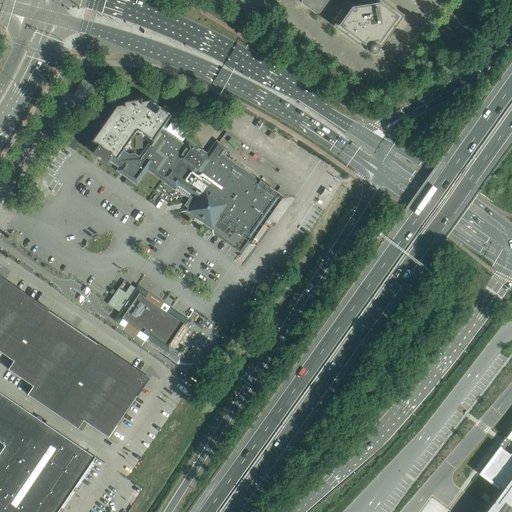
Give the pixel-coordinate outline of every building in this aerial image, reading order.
[(301,0),(302,4),(315,13),(319,12),(327,0),(301,0)] [(364,49),(366,48),(367,50),(368,52),(370,53),(372,54),(374,53),(376,52),(378,51),(378,48),(378,46),(381,46),(403,15),(381,0),(375,0),(371,1),(372,4),(359,6),(359,3),(350,4),(333,26),(364,49)] [(116,106),(92,141),(98,145),(92,152),(107,162),(109,160),(112,155),(117,158),(120,154),(122,150),(136,130),(139,130),(151,139),(159,128),(161,129),(170,115),(149,100),(142,101),(141,99),(123,102),(124,104),(116,106)] [(112,155),(109,160),(113,163),(121,169),(120,170),(136,182),(146,169),(189,199),(186,203),(184,205),(190,209),(189,210),(212,226),(212,225),(224,233),(228,227),(248,240),(279,197),(249,177),(238,168),(220,156),(224,149),(219,146),(217,144),(208,157),(188,143),(186,147),(161,129),(159,128),(151,139),(139,157),(135,154),(128,154),(122,150),(120,154),(117,158),(112,155)] [(325,189),(320,196),(325,199),(330,192),(325,189)] [(0,351),(14,361),(8,369),(33,386),(27,394),(78,429),(79,428),(78,427),(83,420),(108,437),(148,378),(49,311),(50,310),(41,304),(40,305),(3,280),(0,280),(0,351)] [(111,299),(108,304),(122,314),(119,318),(122,320),(121,321),(126,324),(127,323),(140,332),(139,333),(143,336),(146,333),(169,349),(171,345),(175,348),(189,329),(184,326),(186,323),(139,290),(132,285),(126,294),(118,289),(112,297),(111,299)] [(0,441),(5,445),(0,453),(0,511),(57,511),(95,457),(0,392),(0,441)] [(511,511),(511,432),(481,474),(502,489),(484,511),(511,511)]
